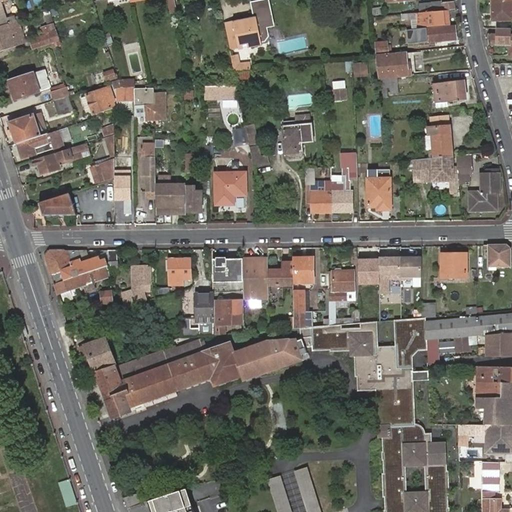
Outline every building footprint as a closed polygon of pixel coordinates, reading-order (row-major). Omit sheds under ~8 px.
[(0,0),(0,27),(19,22),(22,21),(21,17),(15,19),(14,19),(6,21),(0,3),(8,1),(7,0),(0,0)] [(169,0),(172,14),(178,13),(174,0),(169,0)] [(268,0),(267,0),(252,3),(255,18),(271,14),(268,0)] [(458,4),(457,0),(453,0),(454,3),(442,4),(442,12),(448,11),(454,10),(454,4),(458,4)] [(511,21),(511,0),(492,0),(492,22),(511,21)] [(433,12),(432,5),(419,7),(420,14),(433,12)] [(418,19),(419,29),(450,26),(448,11),(442,12),(433,12),(420,14),(417,14),(418,19)] [(47,45),(47,46),(49,45),(59,42),(49,12),(38,15),(43,34),(44,37),(31,40),(34,49),(47,45)] [(271,14),(255,18),(226,22),(230,44),(237,43),(238,49),(260,45),(260,41),(265,40),(268,36),(266,27),(274,26),(271,14)] [(418,19),(410,20),(411,30),(419,29),(418,19)] [(19,22),(0,27),(0,52),(25,44),(19,22)] [(421,44),(456,40),(455,27),(411,32),(412,37),(421,36),(421,44)] [(489,35),(488,47),(499,47),(500,46),(508,46),(511,45),(511,36),(500,36),(499,35),(489,35)] [(376,54),(388,53),(387,43),(376,44),(376,54)] [(378,79),(381,79),(397,78),(416,76),(415,73),(408,74),(407,58),(413,57),(413,54),(376,57),(378,79)] [(239,55),(231,57),(234,72),(252,71),(251,62),(241,64),(239,55)] [(415,73),(413,57),(407,58),(408,74),(415,73)] [(368,63),(356,65),(357,77),(369,75),(368,63)] [(104,81),(116,80),(114,69),(103,71),(104,81)] [(15,100),(51,89),(45,70),(10,81),(15,100)] [(238,82),(244,82),(250,80),(249,73),(244,73),(237,74),(238,82)] [(205,77),(205,87),(218,86),(218,76),(205,77)] [(381,79),(381,80),(381,89),(391,88),(391,92),(398,92),(397,78),(381,79)] [(134,81),(118,82),(121,90),(133,89),(134,89),(134,81)] [(121,90),(118,82),(113,83),(115,90),(118,90),(121,90)] [(443,109),(443,104),(457,102),(457,106),(462,105),(461,102),(465,102),(463,82),(430,85),(431,102),(432,110),(443,109)] [(64,86),(52,90),(54,96),(66,92),(64,86)] [(205,87),(205,93),(205,99),(218,98),(218,93),(239,93),(237,86),(218,86),(205,87)] [(334,100),(347,100),(347,88),(334,88),(334,100)] [(86,96),(93,116),(115,108),(109,89),(86,96)] [(133,89),(121,90),(118,90),(118,102),(133,102),(133,91),(133,89)] [(154,94),(154,90),(135,91),(135,102),(134,102),(134,106),(145,106),(145,120),(154,120),(154,94)] [(193,91),(185,91),(185,106),(193,106),(193,91)] [(68,97),(66,92),(54,96),(55,101),(68,97)] [(165,94),(154,94),(154,120),(165,120),(165,94)] [(388,95),(387,114),(426,115),(427,96),(388,95)] [(90,116),(93,116),(86,96),(83,98),(90,116)] [(55,101),(53,102),(58,117),(73,112),(69,97),(68,97),(55,101)] [(48,134),(42,113),(10,123),(17,144),(48,134)] [(295,115),(296,121),(296,126),(311,125),(310,114),(295,115)] [(433,158),(452,156),(449,127),(448,127),(447,116),(430,118),(430,128),(433,158)] [(105,138),(115,135),(115,127),(112,119),(100,122),(105,138)] [(300,159),(303,156),(302,144),(314,144),(312,124),(311,125),(296,126),(296,121),(283,122),(283,127),(286,158),(289,160),(300,159)] [(254,125),(246,127),(247,135),(253,134),(256,133),(254,125)] [(17,144),(22,160),(36,156),(36,155),(54,150),(55,154),(65,151),(58,131),(48,134),(17,144)] [(107,160),(110,159),(111,159),(115,157),(115,137),(111,139),(107,140),(108,144),(103,146),(107,160)] [(37,162),(33,163),(35,168),(38,167),(41,176),(56,171),(54,163),(74,157),(74,159),(91,154),(87,144),(69,149),(70,150),(36,160),(37,162)] [(259,146),(255,146),(250,147),(254,166),(268,163),(266,155),(260,156),(259,146)] [(37,160),(55,154),(54,150),(36,155),(36,156),(37,160)] [(147,200),(155,200),(155,184),(155,181),(155,164),(155,150),(143,150),(141,150),(142,176),(140,176),(140,192),(147,192),(147,200)] [(357,180),(356,155),(340,156),(340,169),(350,168),(350,180),(357,180)] [(471,176),(470,155),(457,156),(457,167),(458,176),(471,176)] [(413,185),(458,182),(458,176),(457,167),(453,167),(452,156),(433,158),(411,160),(413,185)] [(54,163),(56,171),(60,170),(58,164),(74,159),(74,157),(54,163)] [(112,162),(99,166),(91,169),(96,184),(104,182),(104,181),(115,177),(115,157),(111,159),(112,162)] [(315,183),(314,169),(306,170),(306,185),(315,185),(315,183)] [(246,197),(246,174),(216,174),(215,206),(232,206),(233,197),(246,197)] [(499,174),(485,175),(480,175),(481,193),(468,193),(469,211),(496,211),(495,193),(500,193),(499,174)] [(458,182),(459,188),(472,188),(471,176),(458,176),(458,182)] [(116,178),(115,195),(129,195),(129,178),(116,178)] [(390,205),(389,179),(366,180),(367,209),(377,208),(377,206),(390,205)] [(332,214),(331,183),(315,183),(315,185),(315,192),(311,192),(312,214),(332,214)] [(337,183),(331,183),(332,214),(352,214),(353,192),(349,192),(349,186),(337,186),(337,183)] [(170,184),(155,184),(155,200),(155,207),(170,207),(170,184)] [(186,184),(170,184),(170,207),(186,206),(186,188),(186,185),(186,184)] [(186,206),(186,213),(201,212),(201,193),(194,193),(194,190),(194,188),(186,188),(186,206)] [(71,194),(40,203),(43,216),(59,216),(58,213),(64,212),(65,216),(77,216),(71,194)] [(510,267),(510,249),(505,246),(483,246),(484,250),(489,250),(489,267),(510,267)] [(45,257),(54,285),(109,266),(108,258),(105,261),(99,262),(99,258),(81,262),(77,250),(48,251),(45,257)] [(82,250),(77,250),(81,262),(99,258),(99,262),(105,261),(108,258),(107,252),(85,259),(82,250)] [(109,266),(110,272),(118,272),(116,251),(107,250),(107,252),(108,258),(109,266)] [(441,277),(466,276),(466,254),(441,254),(441,277)] [(380,295),(389,295),(389,283),(401,283),(401,279),(401,256),(387,256),(387,259),(380,259),(380,283),(380,295)] [(401,279),(413,279),(413,276),(422,276),(422,256),(401,256),(401,279)] [(243,300),(268,300),(267,269),(267,257),(243,257),(243,259),(243,282),(243,300)] [(313,257),(292,257),(292,262),(292,282),(313,283),(313,257)] [(168,259),(169,282),(173,282),(173,278),(190,278),(189,259),(168,259)] [(243,282),(243,259),(213,260),(213,283),(243,282)] [(380,259),(358,259),(359,283),(380,283),(380,259)] [(267,269),(268,300),(292,297),(293,290),(292,282),(292,262),(281,262),(281,269),(267,269)] [(54,285),(56,294),(83,285),(84,293),(95,292),(91,277),(92,276),(93,276),(95,283),(110,279),(110,272),(109,266),(54,285)] [(151,267),(133,267),(133,291),(122,293),(125,306),(145,302),(143,294),(143,292),(150,292),(151,267)] [(328,317),(328,320),(335,319),(335,309),(334,301),(347,300),(347,297),(354,297),(353,270),(332,271),(332,274),(332,288),(327,288),(328,317)] [(297,311),(297,323),(312,323),(312,310),(304,310),(303,290),(293,290),(292,297),(292,310),(297,311)] [(212,301),(212,292),(194,293),(194,327),(190,327),(190,316),(181,316),(182,337),(213,335),(213,327),(212,301)] [(112,302),(112,294),(100,295),(101,302),(112,302)] [(244,326),(243,300),(212,301),(213,327),(244,326)] [(347,300),(334,301),(335,309),(347,309),(347,300)] [(98,307),(100,315),(113,311),(112,302),(98,307)] [(436,304),(423,304),(423,317),(425,317),(437,316),(436,304)] [(347,324),(359,323),(359,308),(351,308),(352,318),(347,319),(347,324)] [(511,333),(511,314),(425,322),(427,341),(455,339),(469,337),(486,336),(511,333)] [(423,317),(395,320),(396,346),(397,366),(403,366),(402,353),(412,353),(417,347),(428,347),(427,341),(425,322),(425,317),(423,317)] [(449,511),(449,507),(448,507),(447,491),(449,491),(448,470),(446,470),(446,460),(432,461),(431,442),(430,433),(430,432),(424,433),(424,432),(423,430),(422,427),(420,425),(417,424),(415,423),(414,423),(412,379),(411,370),(411,365),(403,366),(397,366),(396,346),(376,346),(371,347),(370,332),(375,331),(375,321),(360,322),(360,326),(341,328),(340,324),(328,325),(299,327),(300,337),(295,338),(268,340),(233,353),(230,344),(227,344),(207,351),(203,339),(175,349),(175,347),(117,368),(115,363),(114,364),(89,373),(88,374),(89,379),(97,376),(112,417),(130,410),(128,406),(133,404),(134,406),(144,403),(144,402),(177,390),(175,382),(210,370),(213,378),(215,385),(241,375),(243,381),(277,368),(276,365),(296,358),(296,361),(308,357),(304,347),(305,346),(311,346),(312,348),(331,348),(331,349),(357,348),(357,353),(355,353),(357,388),(372,387),(371,377),(377,377),(379,425),(384,425),(384,434),(384,435),(385,451),(384,451),(384,457),(385,457),(386,473),(384,473),(385,494),(387,494),(388,510),(387,510),(386,511),(449,511)] [(384,321),(384,338),(393,338),(393,321),(384,321)] [(511,333),(486,336),(486,356),(511,356),(511,333)] [(455,339),(457,352),(470,351),(469,337),(455,339)] [(74,366),(78,378),(84,375),(88,374),(89,373),(112,364),(109,356),(110,355),(107,347),(105,347),(102,338),(77,348),(82,362),(74,366)] [(296,358),(276,365),(277,368),(296,361),(296,358)] [(511,367),(478,367),(477,408),(486,408),(485,425),(511,425),(511,367)] [(428,369),(411,370),(412,379),(429,378),(428,369)] [(210,370),(175,382),(177,390),(213,378),(210,370)] [(511,425),(485,425),(466,425),(466,431),(489,432),(489,453),(511,453),(511,425)] [(446,460),(445,441),(431,442),(432,461),(446,460)] [(464,463),(482,463),(482,453),(464,453),(464,463)] [(482,491),(482,511),(508,511),(509,511),(501,511),(501,500),(494,500),(494,493),(498,494),(498,463),(482,463),(482,470),(482,482),(482,491)] [(321,511),(307,467),(294,471),(307,511),(321,511)] [(292,511),(280,474),(268,478),(279,511),(292,511)] [(58,482),(66,507),(77,503),(70,479),(58,482)] [(187,490),(149,503),(151,508),(152,511),(194,511),(189,496),(187,490)] [(144,491),(138,493),(141,503),(147,501),(144,491)] [(123,497),(127,508),(141,503),(138,493),(123,497)]
